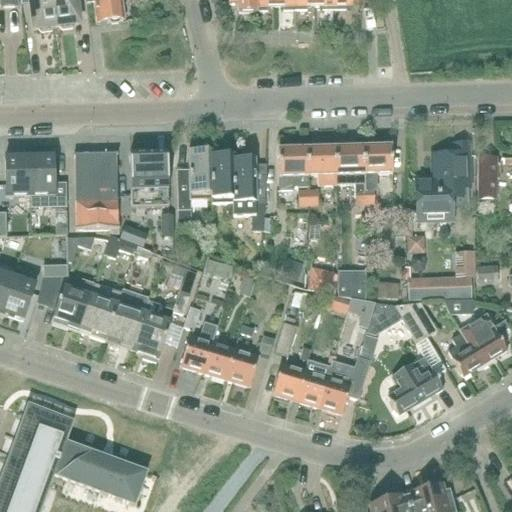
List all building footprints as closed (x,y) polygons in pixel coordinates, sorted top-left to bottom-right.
[(0,0),(0,10),(17,10),(16,0),(0,0)] [(53,30),(56,29),(52,0),(29,0),(33,32),(38,32),(41,35),(51,34),(53,30)] [(74,27),(78,26),(75,0),(52,0),(56,29),(59,29),(61,32),(72,31),(74,27)] [(84,0),(86,6),(86,5),(93,5),(94,9),(95,9),(97,23),(97,25),(108,24),(111,26),(118,26),(119,22),(123,22),(120,0),(84,0)] [(254,0),(228,0),(228,7),(237,7),(237,16),(255,16),(254,0)] [(275,11),(275,0),(254,0),(255,16),(256,16),(256,14),(270,14),(270,11),(275,11)] [(294,0),(275,0),(275,11),(281,11),(281,14),(295,14),(294,0)] [(309,10),(314,10),(314,0),(294,0),(295,14),(309,13),(309,10)] [(333,0),(314,0),(314,10),(320,10),(320,13),(334,13),(333,0)] [(357,2),(356,0),(333,0),(334,13),(348,13),(348,9),(351,9),(350,2),(357,2)] [(435,181),(416,182),(417,219),(419,219),(420,219),(451,218),(453,218),(452,209),(466,209),(466,190),(469,190),(468,160),(468,148),(454,148),(454,158),(431,159),(432,175),(435,174),(435,181)] [(376,177),(392,177),(391,150),(363,151),(365,208),(374,208),(374,193),(377,193),(376,177)] [(317,189),(335,189),(335,179),(334,151),(307,152),(307,179),(317,179),(317,189)] [(354,208),(365,208),(363,151),(334,151),(335,179),(335,189),(363,188),(364,192),(354,193),(354,208)] [(308,190),(307,179),(307,152),(291,153),(277,153),(278,180),(278,194),(293,194),(293,191),(307,191),(308,190)] [(210,160),(204,160),(204,155),(187,156),(188,174),(176,174),(177,200),(178,227),(191,227),(190,203),(211,203),(210,160)] [(166,156),(129,157),(130,211),(165,210),(168,210),(166,156)] [(117,157),(73,158),(73,160),(74,160),(76,234),(111,233),(111,232),(118,232),(116,203),(117,203),(115,158),(117,158),(117,157)] [(6,200),(29,199),(29,159),(5,160),(5,188),(6,200)] [(29,159),(29,199),(54,198),(53,159),(29,159)] [(247,163),(226,164),(226,159),(210,160),(211,203),(211,207),(233,207),(233,220),(251,219),(251,235),(263,235),(265,206),(254,206),(254,186),(253,168),(247,168),(247,163)] [(496,201),(496,161),(478,161),(478,201),(496,201)] [(268,168),(253,168),(254,186),(266,185),(268,168)] [(254,206),(265,206),(266,185),(254,186),(254,206)] [(308,194),(308,210),(318,209),(317,193),(308,194)] [(308,194),(298,194),(299,210),(308,210),(308,194)] [(55,239),(66,239),(67,239),(66,215),(54,215),(55,239)] [(165,218),(161,218),(161,238),(173,238),(173,218),(165,218)] [(110,239),(104,258),(114,262),(118,252),(132,258),(135,249),(110,239)] [(91,254),(95,242),(67,240),(68,265),(72,267),(78,249),(91,254)] [(136,249),(130,267),(144,272),(150,255),(136,249)] [(207,260),(202,275),(227,283),(232,269),(207,260)] [(497,268),(477,269),(478,286),(498,285),(497,268)] [(43,281),(66,281),(66,269),(43,269),(43,281)] [(174,269),(171,276),(182,281),(172,313),(183,318),(197,276),(174,269)] [(329,297),(333,275),(311,271),(306,293),(329,297)] [(0,315),(12,279),(0,275),(0,315)] [(365,275),(337,275),(337,300),(365,304),(365,275)] [(452,276),(453,277),(453,301),(473,302),(473,277),(452,276)] [(12,279),(0,315),(0,317),(22,325),(32,297),(35,287),(12,279)] [(243,279),(238,297),(249,300),(255,283),(243,279)] [(55,312),(62,290),(65,282),(44,283),(38,306),(55,312)] [(94,287),(81,283),(77,295),(62,290),(55,312),(50,327),(51,328),(52,327),(67,333),(67,330),(78,334),(77,336),(77,337),(94,287)] [(116,309),(120,296),(94,287),(77,337),(78,337),(79,334),(89,338),(89,340),(103,345),(104,345),(116,309)] [(159,309),(147,305),(142,318),(143,318),(130,354),(131,355),(132,352),(142,355),(142,358),(143,358),(141,362),(155,367),(157,363),(158,363),(170,327),(155,322),(159,309)] [(443,305),(444,306),(450,317),(472,317),(472,305),(443,305)] [(416,347),(426,341),(405,306),(394,310),(416,347)] [(437,335),(421,306),(405,306),(426,341),(437,335)] [(143,318),(142,318),(116,309),(104,345),(105,346),(105,345),(120,350),(120,348),(131,351),(130,354),(143,318)] [(193,334),(199,314),(189,311),(183,331),(193,334)] [(489,364),(506,354),(485,319),(460,335),(475,361),(484,355),(489,364)] [(287,360),(296,330),(283,326),(274,357),(287,360)] [(203,377),(212,347),(217,331),(204,328),(200,343),(189,340),(180,371),(203,377)] [(254,332),(242,329),(240,337),(252,340),(254,332)] [(484,355),(475,361),(460,335),(459,335),(460,338),(452,342),(456,350),(448,355),(456,369),(455,370),(457,373),(458,373),(462,380),(489,364),(484,355)] [(235,353),(212,347),(203,377),(226,384),(235,353)] [(303,351),(300,363),(307,365),(307,364),(311,353),(303,351)] [(257,360),(235,354),(235,353),(226,384),(249,391),(258,360),(257,360)] [(368,362),(359,360),(356,359),(349,383),(361,386),(368,362)] [(327,380),(330,371),(307,364),(307,365),(305,374),(296,405),(318,412),(327,380)] [(429,375),(422,364),(413,369),(413,368),(391,382),(398,394),(413,385),(419,394),(411,399),(417,408),(415,409),(416,409),(417,409),(417,408),(424,404),(424,405),(425,404),(425,403),(428,401),(429,402),(430,401),(430,400),(442,393),(438,385),(439,384),(437,381),(436,381),(431,374),(429,375)] [(296,405),(305,374),(281,367),(272,398),(296,405)] [(350,387),(327,380),(318,412),(341,419),(350,387)] [(411,399),(419,394),(413,385),(398,394),(387,400),(398,419),(415,409),(417,408),(411,399)] [(65,446),(69,435),(24,419),(6,468),(16,476),(2,511),(41,511),(51,484),(59,487),(61,483),(134,509),(146,476),(112,463),(106,461),(65,446)] [(444,502),(443,498),(441,490),(416,497),(417,502),(407,505),(406,499),(405,500),(408,511),(454,511),(450,496),(449,497),(450,500),(444,502)] [(408,511),(405,500),(406,505),(396,508),(395,503),(370,510),(370,511),(408,511)]
